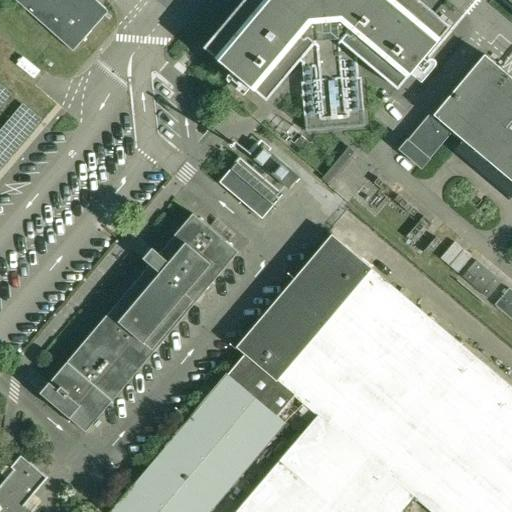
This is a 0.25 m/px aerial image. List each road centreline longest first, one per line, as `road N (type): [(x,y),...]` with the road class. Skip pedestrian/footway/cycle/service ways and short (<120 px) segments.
road 1 (unknown): [(496,28),(390,150)]
road 2 (unknown): [(511,254),(390,150)]
